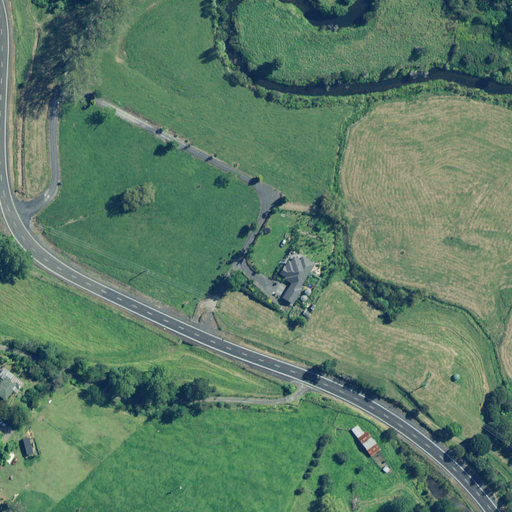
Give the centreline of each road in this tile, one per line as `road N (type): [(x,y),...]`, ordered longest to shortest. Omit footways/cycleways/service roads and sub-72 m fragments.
road 1 (primary): [(492,511),(456,470),(372,407),(198,336),(46,260),(10,214),(0,162)]
road 2 (track): [(10,214),(52,188),(55,106),(110,0)]
